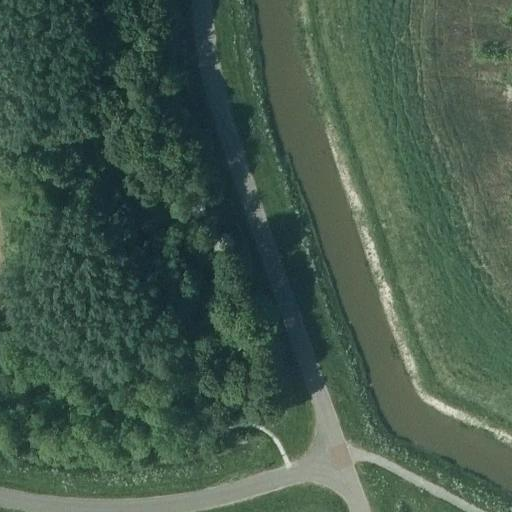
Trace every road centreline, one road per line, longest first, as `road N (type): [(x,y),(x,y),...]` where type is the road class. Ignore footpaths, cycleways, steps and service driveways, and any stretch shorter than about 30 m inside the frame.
road 1 (unclassified): [(340,457),(221,106),(203,0)]
road 2 (unclassified): [(340,457),(164,505),(63,506),(0,496)]
